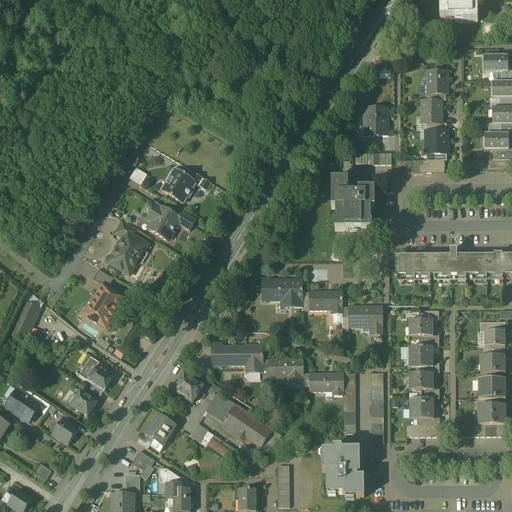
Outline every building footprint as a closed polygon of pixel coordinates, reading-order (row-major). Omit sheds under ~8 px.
[(439,0),(440,20),(454,20),(454,24),(477,24),(477,7),(482,7),(482,0),(439,0)] [(508,59),(484,59),(485,74),(500,74),(508,74),(508,73),(508,59)] [(449,73),(428,73),(428,103),(443,102),(447,102),(447,96),(449,96),(449,73)] [(511,73),(508,73),(508,74),(500,74),(500,84),(511,83),(511,73)] [(511,83),(500,84),(492,84),(493,100),(502,100),(511,100),(511,83)] [(511,100),(502,100),(502,110),(511,109),(511,100)] [(428,103),(422,103),(422,126),(427,126),(427,133),(447,132),(447,123),(443,123),(443,102),(428,103)] [(511,109),(502,110),(493,110),(493,126),(495,126),(501,126),(511,125),(511,109)] [(389,110),(365,110),(365,138),(389,137),(389,110)] [(511,125),(501,126),(501,136),(509,136),(511,135),(511,125)] [(427,133),(425,133),(425,157),(428,156),(428,163),(438,162),(445,162),(447,162),(447,156),(449,156),(449,132),(447,132),(427,133)] [(501,136),(485,136),(485,152),(493,152),(509,152),(509,151),(509,136),(501,136)] [(511,150),(509,151),(509,152),(493,152),(493,162),(504,162),(511,162),(511,161),(511,150)] [(392,155),(356,156),(357,167),(392,167),(392,155)] [(420,163),(401,163),(401,175),(420,175),(420,163)] [(146,178),(136,172),(130,181),(141,187),(146,178)] [(175,172),(162,194),(182,206),(186,200),(189,201),(194,192),(192,191),(195,186),(196,184),(192,182),(175,172)] [(211,185),(196,176),(192,182),(196,184),(195,186),(206,193),(211,185)] [(359,196),(350,196),(349,182),(332,182),(332,211),(337,211),(337,225),(336,225),(336,232),(374,232),(374,225),(372,225),(372,211),(376,211),(376,191),(359,191),(359,196)] [(178,219),(162,210),(161,212),(155,209),(148,220),(154,223),(149,232),(167,243),(178,226),(181,221),(178,219)] [(197,222),(181,213),(178,219),(181,221),(178,226),(190,233),(197,222)] [(138,232),(123,223),(115,236),(123,241),(127,234),(134,238),(138,232)] [(134,238),(127,234),(123,241),(108,265),(125,275),(130,278),(138,264),(141,266),(147,256),(148,256),(145,254),(149,247),(134,238)] [(511,261),(486,261),(458,262),(458,251),(451,251),(451,262),(398,263),(398,278),(407,278),(407,281),(415,281),(415,284),(415,278),(422,278),(422,281),(430,281),(430,284),(431,284),(431,278),(443,278),(443,281),(450,281),(450,284),(451,284),(451,278),(458,278),(458,281),(466,281),(466,284),(467,284),(467,278),(479,278),(479,281),(486,281),(486,284),(487,284),(487,277),(494,277),(494,280),(502,280),(502,277),(511,277),(511,261)] [(114,280),(99,271),(92,282),(102,288),(103,287),(108,291),(114,280)] [(303,282),(274,282),(274,280),(263,280),(264,301),(292,301),(292,309),(303,309),(303,301),(303,294),(303,282)] [(108,291),(103,287),(102,288),(88,311),(98,317),(94,322),(99,326),(99,327),(103,329),(104,328),(106,330),(124,300),(108,291)] [(29,293),(9,338),(26,345),(41,311),(44,305),(29,293)] [(343,294),(303,294),(303,301),(310,301),(310,312),(334,312),(334,316),(343,316),(343,309),(343,294)] [(383,308),(349,308),(349,309),(349,319),(350,330),(372,330),(372,337),(383,337),(383,308)] [(439,314),(425,314),(425,318),(421,318),(421,314),(403,314),(403,323),(409,323),(433,322),(433,323),(439,323),(439,314)] [(433,322),(409,323),(409,339),(419,339),(433,339),(433,338),(433,323),(433,322)] [(505,325),(481,325),(481,335),(485,334),(485,349),(505,349),(505,325)] [(433,338),(433,339),(419,339),(419,350),(433,349),(439,349),(439,338),(433,338)] [(246,348),(222,348),(222,346),(212,347),(212,370),(223,369),(223,368),(252,368),(253,375),(264,375),(264,372),(264,362),(263,346),(246,346),(246,348)] [(419,350),(409,350),(409,369),(420,369),(421,376),(434,375),(439,375),(439,366),(433,366),(433,349),(419,350)] [(485,349),(483,349),(484,375),(494,375),(505,375),(505,349),(485,349)] [(101,366),(91,359),(79,378),(88,385),(89,384),(93,387),(104,394),(113,379),(109,377),(112,373),(101,366)] [(303,361),(271,361),(271,371),(271,380),(288,380),(288,379),(294,379),(294,384),(304,384),(304,377),(303,361)] [(421,376),(410,376),(410,393),(417,393),(434,393),(434,391),(434,375),(421,376)] [(343,376),(311,376),(311,377),(311,384),(311,395),(334,395),(334,398),(344,398),(344,395),(344,389),(344,383),(343,376)] [(204,389),(186,377),(175,393),(192,405),(204,389)] [(494,381),(479,381),(479,401),(498,401),(506,401),(506,381),(494,381)] [(89,393),(75,383),(71,388),(76,392),(80,394),(81,394),(93,402),(96,397),(89,393)] [(104,394),(93,387),(89,393),(96,397),(100,399),(104,394)] [(434,393),(417,393),(417,402),(434,401),(440,401),(440,391),(434,391),(434,393)] [(24,397),(17,392),(5,411),(21,421),(21,422),(24,424),(25,424),(28,425),(39,407),(24,397)] [(42,402),(27,392),(24,397),(39,407),(42,402)] [(80,394),(76,392),(67,405),(88,419),(97,405),(93,402),(81,394),(80,394)] [(226,401),(219,396),(208,414),(225,426),(223,429),(239,439),(238,440),(244,445),(245,443),(260,454),(274,433),(232,405),(226,401)] [(235,400),(229,396),(226,401),(232,405),(235,400)] [(417,402),(410,402),(410,422),(421,422),(421,427),(438,427),(440,427),(440,422),(434,422),(434,401),(417,402)] [(384,419),(384,407),(372,407),(372,419),(384,419)] [(498,407),(478,407),(478,427),(479,427),(485,427),(491,427),(497,427),(504,427),(506,427),(506,407),(498,407)] [(176,428),(159,417),(145,438),(152,442),(148,447),(149,447),(160,455),(166,447),(162,445),(173,427),(176,429),(176,428)] [(0,421),(0,442),(9,428),(0,421)] [(79,433),(63,422),(53,438),(68,448),(79,433)] [(209,433),(199,426),(191,438),(201,445),(209,433)] [(419,428),(407,428),(407,440),(419,440),(419,428)] [(145,438),(141,435),(136,443),(147,451),(149,447),(148,447),(152,442),(145,438)] [(290,439),(282,442),(286,450),(293,447),(290,439)] [(334,454),(324,454),(324,474),(328,474),(328,496),(345,496),(345,500),(364,500),(364,479),(360,479),(360,452),(342,452),(342,450),(334,450),(334,454)] [(155,463),(140,454),(136,459),(148,467),(151,469),(155,463)] [(148,467),(136,459),(132,466),(144,474),(148,467)] [(52,474),(42,467),(35,478),(45,484),(52,474)] [(182,481),(167,471),(160,471),(160,485),(166,485),(166,486),(182,486),(182,481)] [(140,477),(126,477),(126,491),(140,491),(140,477)] [(190,511),(191,491),(182,491),(182,486),(166,486),(166,501),(174,501),(174,511),(190,511)] [(256,511),(257,492),(239,492),(239,511),(256,511)] [(26,511),(33,503),(18,493),(13,500),(7,496),(2,504),(3,505),(14,511),(26,511)] [(126,497),(112,497),(112,511),(134,511),(134,498),(134,497),(126,497)]
